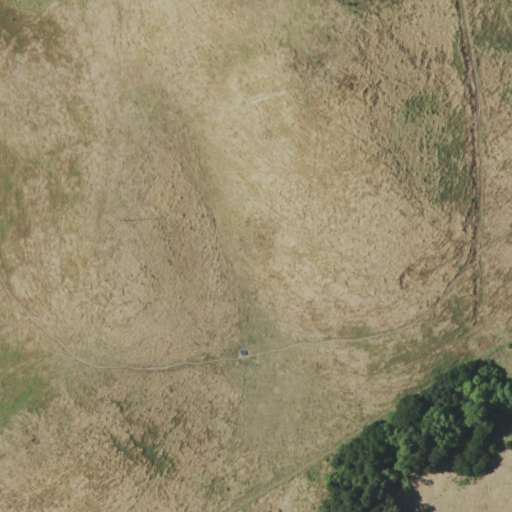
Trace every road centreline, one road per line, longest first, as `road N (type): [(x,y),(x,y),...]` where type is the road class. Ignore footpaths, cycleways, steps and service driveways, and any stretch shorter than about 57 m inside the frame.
road 1 (track): [(511,217),(402,316),(145,364),(99,364),(71,354),(17,310),(0,282)]
road 2 (track): [(226,511),(464,369),(511,331)]
